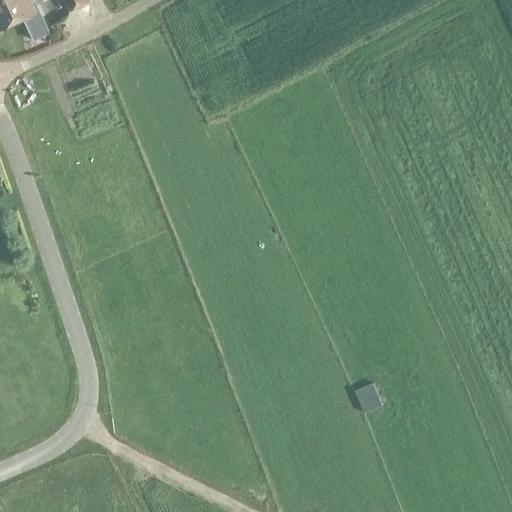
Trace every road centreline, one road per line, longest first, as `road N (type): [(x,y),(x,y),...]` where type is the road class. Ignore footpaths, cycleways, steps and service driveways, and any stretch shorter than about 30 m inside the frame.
road 1 (unclassified): [(0,471),(64,438),(88,396),(81,347),(0,117)]
road 2 (track): [(248,511),(77,423)]
road 3 (unclassified): [(0,77),(147,0)]
